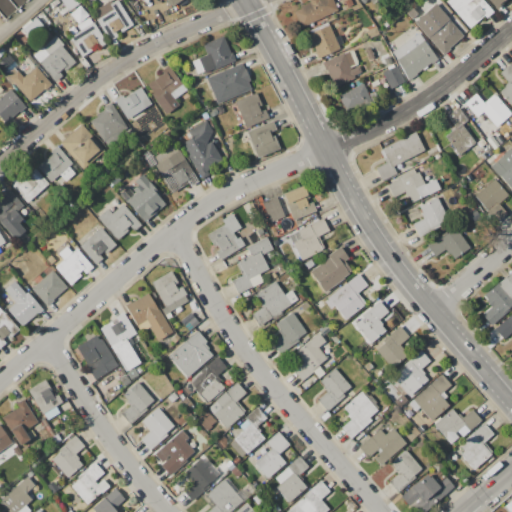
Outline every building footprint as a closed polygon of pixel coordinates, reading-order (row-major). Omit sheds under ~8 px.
[(0,0),(0,9),(5,16),(25,0),(0,0)] [(60,0),(79,0),(82,3),(69,12),(60,0)] [(96,20),(102,16),(100,12),(110,5),(109,4),(117,0),(132,24),(121,31),(119,29),(115,32),(117,36),(110,41),(96,20)] [(300,28),(292,11),(309,2),(308,0),(332,0),(337,9),(300,28)] [(445,1),(446,0),(482,0),(491,10),(469,29),(445,1)] [(496,9),(488,0),(504,0),(501,3),(502,3),(496,9)] [(427,37),(448,19),(463,35),(448,48),(450,49),(443,55),(427,37)] [(69,37),(93,22),(106,43),(97,48),(95,45),(91,47),(93,50),(81,57),(69,37)] [(328,25),(334,37),(338,35),(342,44),(338,46),(340,49),(318,59),(315,52),(316,51),(308,34),(328,25)] [(408,81),(397,60),(392,52),(418,33),(437,60),(432,64),(430,62),(416,74),(416,75),(408,81)] [(54,82),(31,57),(55,36),(63,45),(61,47),(75,63),(54,82)] [(223,36),(230,53),(232,53),(235,60),(204,73),(203,72),(197,75),(191,61),(206,54),(202,44),(223,36)] [(321,63),(351,49),(358,63),(349,67),(351,69),(358,66),(361,72),(354,76),(355,78),(333,88),(321,63)] [(206,78),(242,63),(242,65),(246,63),(250,67),(251,81),(249,82),(252,88),(217,103),(206,78)] [(511,105),(511,106),(499,92),(505,86),(504,85),(507,82),(499,73),(510,64),(511,66),(511,105)] [(168,65),(186,90),(174,99),(178,105),(167,113),(146,86),(154,80),(154,81),(163,74),(161,70),(168,65)] [(4,76),(13,67),(23,77),(35,66),(51,84),(44,90),(43,88),(28,102),(4,76)] [(383,73),(397,66),(404,82),(390,88),(383,73)] [(338,95),(356,87),(354,82),(360,79),(362,84),(363,83),(368,93),(372,91),(375,97),(345,111),(338,95)] [(131,125),(114,99),(122,94),(124,97),(140,87),(150,103),(141,110),(145,116),(131,125)] [(0,117),(0,97),(10,88),(25,106),(5,123),(0,117)] [(246,128),(235,102),(256,93),(261,105),(258,107),(260,111),(264,109),(268,119),(246,128)] [(511,114),(496,127),(489,118),(485,121),(478,112),(474,115),(464,104),(475,94),(483,103),(493,95),(495,97),(495,96),(511,114)] [(110,102),(130,134),(107,149),(89,121),(97,116),(96,115),(104,109),(103,107),(110,102)] [(458,155),(444,136),(451,131),(449,129),(454,126),(446,116),(457,108),(466,120),(461,124),(475,143),(458,155)] [(223,161),(206,170),(209,175),(199,181),(194,173),(197,172),(180,144),(190,138),(187,131),(206,120),(212,131),(207,144),(211,141),(223,161)] [(272,121),(276,130),(270,133),(271,137),(274,136),(279,149),(258,158),(247,131),(272,121)] [(59,142),(81,123),(104,150),(83,169),(59,142)] [(415,132),(424,150),(392,166),(396,173),(381,181),(374,168),(385,162),(380,151),(382,150),(381,149),(415,132)] [(180,150),(198,181),(189,186),(188,183),(170,194),(153,166),(149,168),(141,154),(148,150),(150,154),(152,154),(153,156),(174,144),(178,151),(180,150)] [(57,146),(72,163),(68,166),(74,173),(56,189),(37,167),(43,161),(44,162),(52,155),(50,152),(57,146)] [(510,148),(511,150),(511,192),(503,182),(504,181),(500,176),(499,177),(490,167),(502,157),(501,156),(510,148)] [(418,172),(429,193),(411,202),(408,196),(406,197),(404,192),(393,197),(387,185),(397,180),(395,177),(413,168),(415,173),(418,172)] [(11,185),(18,179),(20,182),(35,169),(48,184),(27,203),(11,185)] [(494,179),(508,195),(498,204),(506,213),(497,221),(488,210),(487,211),(474,196),(494,179)] [(162,200),(151,210),(150,208),(146,211),(151,216),(144,222),(119,194),(127,187),(133,195),(147,183),(162,200)] [(283,194),(303,186),(306,194),(307,193),(309,198),(306,199),(307,203),(312,202),(315,211),(293,220),(283,194)] [(8,188),(23,206),(2,224),(0,221),(0,198),(3,196),(1,194),(8,188)] [(261,202),(275,196),(284,216),(270,222),(261,202)] [(436,197),(447,219),(438,223),(439,227),(419,237),(412,224),(423,218),(420,213),(421,212),(418,206),(436,197)] [(97,217),(107,209),(111,213),(123,204),(140,225),(133,231),(129,226),(125,229),(127,232),(116,241),(97,217)] [(289,236),(322,218),(329,230),(318,236),(324,248),(322,249),(322,250),(302,261),(289,236)] [(206,235),(226,223),(241,247),(221,259),(216,251),(220,249),(217,245),(214,247),(206,235)] [(100,227),(115,245),(105,254),(103,252),(99,255),(102,259),(95,265),(79,246),(100,227)] [(469,247),(452,260),(445,250),(435,257),(426,245),(445,232),(447,233),(454,227),(469,247)] [(237,294),(231,281),(242,276),(235,263),(238,262),(238,261),(249,256),(245,248),(266,237),(272,249),(261,255),(268,269),(258,274),(263,282),(252,287),(251,287),(237,294)] [(55,267),(63,260),(58,254),(66,247),(71,253),(76,249),(91,266),(84,272),(82,270),(79,273),(80,275),(70,285),(55,267)] [(324,293),(309,272),(328,258),(327,256),(340,247),(348,258),(344,261),(351,271),(343,277),(344,279),(324,293)] [(47,306),(31,288),(52,270),(66,287),(52,299),(53,300),(47,306)] [(511,270),(511,271),(511,307),(491,326),(482,315),(491,307),(485,300),(487,299),(483,295),(511,270)] [(171,271),(177,283),(174,285),(176,289),(181,286),(186,294),(164,306),(151,282),(171,271)] [(345,320),(327,297),(357,274),(365,285),(356,292),(364,303),(363,304),(364,306),(345,320)] [(42,309),(37,314),(36,314),(22,326),(7,309),(15,302),(4,289),(14,281),(25,294),(27,292),(42,309)] [(275,281),(284,295),(291,290),(297,299),(290,304),(291,305),(280,312),(282,315),(273,321),(271,318),(259,326),(251,314),(262,307),(254,295),(275,281)] [(172,331),(157,341),(149,327),(140,332),(125,306),(148,293),(158,310),(159,309),(172,331)] [(378,301),(387,312),(378,320),(382,324),(381,325),(385,330),(369,344),(353,326),(363,318),(361,316),(378,301)] [(0,308),(3,312),(20,330),(0,347),(0,308)] [(125,371),(99,328),(111,321),(113,324),(117,321),(115,317),(122,313),(135,334),(126,339),(139,363),(125,371)] [(291,313),(305,332),(297,338),(298,340),(279,353),(271,342),(281,335),(277,330),(278,329),(275,324),(291,313)] [(494,328),(511,314),(511,332),(503,339),(494,328)] [(326,325),(330,330),(321,336),(325,342),(318,347),(326,359),(318,365),(324,373),(317,378),(313,372),(300,381),(292,370),(303,362),(295,351),(310,340),(309,339),(318,332),(318,331),(326,325)] [(399,326),(408,337),(399,345),(403,349),(402,350),(406,355),(391,369),(375,350),(383,343),(381,341),(399,326)] [(197,330),(207,341),(204,344),(205,345),(206,344),(209,348),(208,348),(213,354),(186,377),(168,356),(197,330)] [(96,335),(99,340),(101,339),(117,365),(108,371),(108,372),(94,380),(75,348),(96,335)] [(420,350),(430,361),(420,369),(424,374),(423,375),(428,381),(409,397),(392,378),(404,367),(403,365),(420,350)] [(217,356),(226,367),(214,377),(224,388),(221,390),(223,391),(213,400),(212,398),(206,403),(187,382),(217,356)] [(335,369),(351,387),(343,394),(344,396),(326,411),(316,400),(327,391),(319,382),(335,369)] [(441,374),(451,385),(441,393),(445,398),(443,399),(449,406),(431,421),(419,407),(414,411),(407,403),(441,374)] [(27,389),(45,379),(54,396),(57,394),(62,402),(55,406),(59,413),(47,420),(43,413),(40,414),(27,389)] [(137,381),(153,400),(145,407),(147,410),(130,424),(120,414),(130,406),(127,402),(128,401),(122,394),(137,381)] [(236,382),(245,393),(236,401),(245,411),(243,413),(244,413),(226,429),(208,408),(215,401),(236,382)] [(363,390),(368,395),(369,394),(376,402),(375,404),(378,408),(376,410),(377,411),(369,418),(371,421),(350,440),(340,428),(350,419),(347,415),(349,413),(343,407),(363,390)] [(22,400),(36,421),(23,430),(29,439),(19,445),(1,417),(16,408),(14,405),(22,400)] [(157,407),(173,426),(165,433),(167,435),(150,450),(140,439),(149,431),(141,421),(157,407)] [(246,454),(232,439),(242,430),(239,426),(246,420),(244,417),(257,407),(270,422),(259,432),(264,438),(246,454)] [(480,421),(468,431),(463,425),(447,439),(433,424),(451,408),(456,415),(458,413),(462,417),(471,409),(480,421)] [(483,423),(493,434),(483,442),(492,452),(490,453),(491,455),(473,471),(460,455),(464,452),(458,445),(483,423)] [(0,426),(11,442),(0,449),(0,426)] [(405,444),(380,466),(373,457),(381,451),(379,448),(366,458),(357,448),(379,429),(384,435),(392,428),(405,444)] [(181,430),(188,438),(184,441),(194,452),(185,459),(187,461),(170,476),(161,465),(163,463),(154,454),(181,430)] [(278,432),(289,444),(277,454),(285,463),(267,478),(254,463),(271,448),(266,442),(278,432)] [(74,435),(84,446),(74,454),(78,459),(77,460),(82,465),(66,478),(51,460),(59,452),(57,450),(74,435)] [(405,450),(421,469),(415,475),(417,476),(397,494),(387,482),(397,473),(389,464),(405,450)] [(288,503),(275,488),(280,484),(275,478),(287,467),(286,466),(299,456),(308,466),(298,475),(302,479),(300,480),(306,487),(288,503)] [(199,458),(203,463),(207,459),(211,463),(207,467),(215,476),(207,483),(209,486),(192,501),(182,490),(192,481),(184,472),(199,458)] [(93,462),(103,474),(94,481),(97,484),(103,479),(109,487),(101,494),(100,493),(86,505),(70,486),(78,479),(76,477),(93,462)] [(453,487),(423,511),(415,511),(412,507),(421,499),(419,497),(408,506),(400,497),(426,474),(429,478),(430,477),(437,485),(445,478),(453,487)] [(223,479),(235,493),(241,488),(248,496),(229,511),(206,511),(215,505),(206,494),(223,479)] [(320,480),(329,491),(320,500),(328,509),(324,511),(286,511),(301,499),(302,500),(304,498),(302,496),(320,480)] [(0,500),(18,484),(31,499),(27,502),(33,509),(29,511),(8,511),(0,503),(0,501),(1,500),(0,500)] [(114,488),(124,499),(115,508),(118,511),(95,511),(91,508),(114,488)] [(511,511),(493,511),(492,510),(511,492),(511,511)] [(234,511),(245,503),(253,511),(234,511)]
